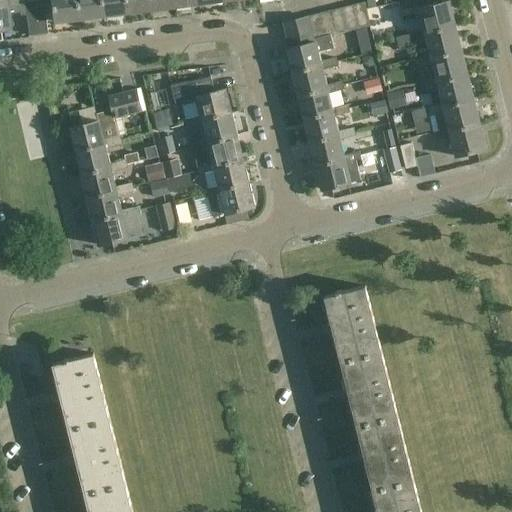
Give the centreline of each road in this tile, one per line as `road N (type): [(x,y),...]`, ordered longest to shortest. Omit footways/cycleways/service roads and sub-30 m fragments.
road 1 (residential): [(0,58),(228,31),(247,53),(293,226)]
road 2 (residential): [(261,235),(333,511)]
road 3 (residential): [(0,303),(261,235)]
road 4 (residential): [(293,226),(511,173)]
road 5 (residential): [(0,328),(45,511)]
